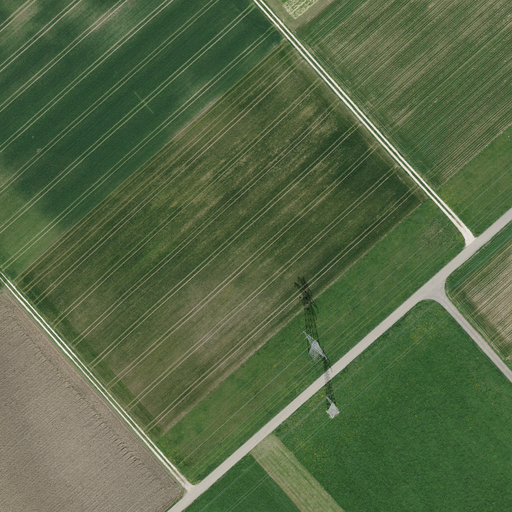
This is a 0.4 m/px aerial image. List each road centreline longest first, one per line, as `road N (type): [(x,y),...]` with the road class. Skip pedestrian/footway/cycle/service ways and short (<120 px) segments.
road 1 (track): [(173,511),(511,212)]
road 2 (track): [(257,0),(476,243)]
road 3 (track): [(0,275),(193,493)]
road 4 (track): [(511,376),(428,285)]
